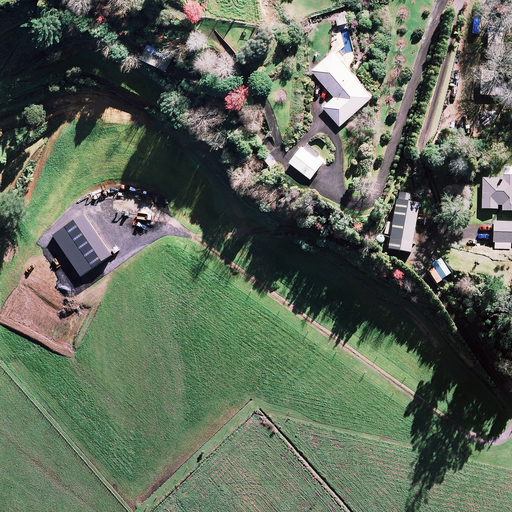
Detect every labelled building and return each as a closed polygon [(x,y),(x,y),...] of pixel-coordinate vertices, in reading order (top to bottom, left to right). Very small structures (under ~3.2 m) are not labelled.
[(346,13),(330,18),(334,27),(349,21),(346,13)] [(150,41),(142,56),(168,69),(176,54),(150,41)] [(355,73),(334,50),(312,70),(336,96),(324,106),(341,125),(375,94),(355,73)] [(309,143),(306,147),(303,145),(291,160),(312,177),(324,161),(317,156),(320,151),(309,143)] [(511,166),(504,166),(504,178),(483,177),(482,207),(498,208),(498,204),(504,204),(503,209),(511,209),(511,166)] [(412,194),(397,191),(390,236),(393,236),(391,246),(412,250),(420,202),(411,200),(412,194)] [(511,221),(494,221),(493,241),(495,241),(495,248),(511,249),(511,242),(511,221)]
